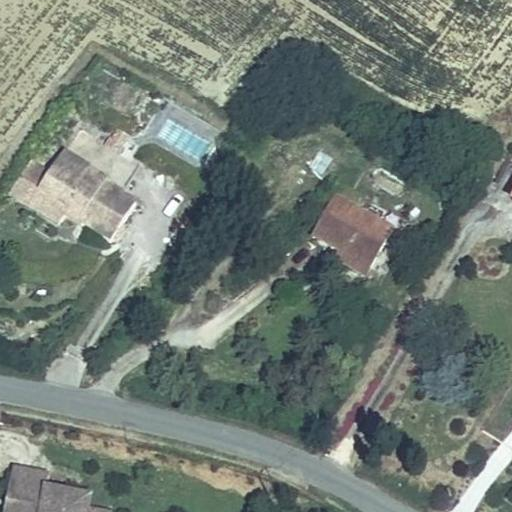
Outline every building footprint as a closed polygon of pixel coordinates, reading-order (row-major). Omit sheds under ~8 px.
[(315,148),(306,167),(323,175),(332,156),(315,148)] [(52,171),(31,203),(60,221),(70,206),(85,216),(84,221),(114,240),(136,202),(104,184),(105,180),(89,171),(84,179),(70,183),(52,171)] [(342,257),(345,258),(359,256),(373,264),(397,224),(342,193),(317,234),(343,248),(342,257)] [(60,221),(31,203),(24,215),(53,231),(60,221)] [(359,256),(345,258),(369,271),(373,264),(359,256)] [(113,511),(115,508),(90,503),(73,499),(75,487),(48,481),(51,467),(19,462),(8,511),(113,511)] [(73,499),(90,503),(91,490),(75,487),(73,499)]
